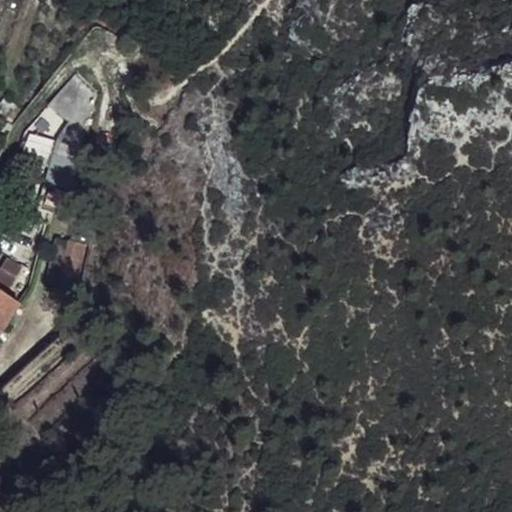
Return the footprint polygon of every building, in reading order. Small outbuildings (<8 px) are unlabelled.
[(80,284),(83,241),(50,239),(47,282),(80,284)] [(0,328),(22,303),(0,283),(0,328)] [(85,294),(45,311),(54,330),(45,348),(57,354),(74,361),(96,319),(85,294)] [(45,348),(26,385),(38,392),(57,354),(45,348)] [(57,354),(38,392),(53,400),(74,361),(57,354)]
